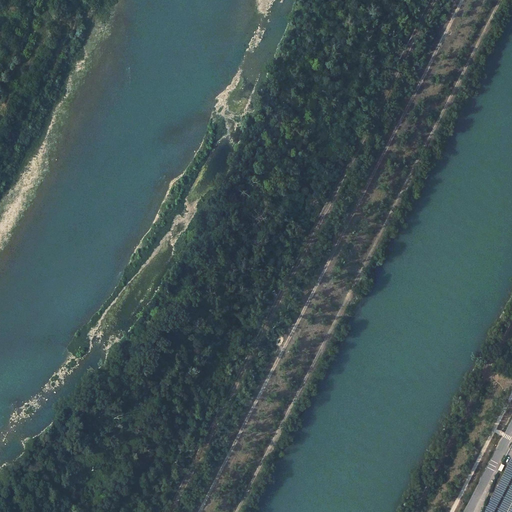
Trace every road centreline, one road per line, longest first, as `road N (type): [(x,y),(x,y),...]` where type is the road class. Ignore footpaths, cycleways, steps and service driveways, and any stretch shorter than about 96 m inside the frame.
road 1 (track): [(170,511),(434,0)]
road 2 (track): [(462,0),(198,511)]
road 3 (track): [(414,511),(511,321)]
road 4 (track): [(452,511),(511,395)]
